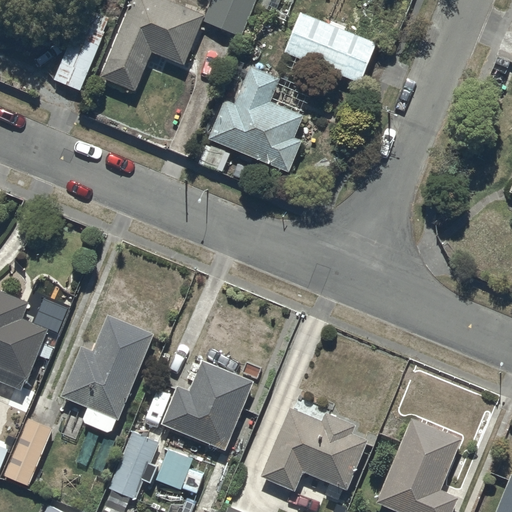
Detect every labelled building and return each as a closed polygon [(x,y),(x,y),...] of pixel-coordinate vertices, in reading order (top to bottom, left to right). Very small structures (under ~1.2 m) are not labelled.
[(203,21),(150,0),(135,0),(101,84),(135,98),(151,59),(183,72),(198,33),(203,21)] [(258,0),(215,0),(203,28),(239,44),(258,0)] [(303,16),(283,60),(361,91),(379,46),(303,16)] [(81,98),(107,39),(79,26),(53,85),(81,98)] [(226,106),(208,146),(288,179),(302,147),(296,145),(305,125),(270,110),(280,85),(276,84),(277,81),(255,72),(253,76),(248,74),(237,102),(231,99),(228,107),(226,106)] [(28,297),(0,284),(0,374),(22,384),(25,376),(27,377),(49,324),(21,313),(28,297)] [(119,414),(153,328),(108,308),(93,345),(83,341),(62,392),(89,402),(83,416),(111,427),(116,413),(119,414)] [(226,445),(253,374),(201,355),(190,386),(179,382),(164,420),(169,421),(168,424),(184,431),(185,429),(226,445)] [(323,415),(291,400),(261,472),(294,486),(303,465),(329,476),(324,491),(339,497),(344,484),(348,486),(369,435),(352,428),(356,419),(327,406),(323,415)] [(413,412),(376,496),(413,511),(450,511),(459,492),(441,484),(463,433),(413,412)] [(29,482),(52,424),(26,413),(3,471),(29,482)] [(137,497),(161,437),(131,425),(107,485),(137,497)] [(0,464),(9,445),(0,440),(0,464)] [(511,511),(511,468),(493,511),(511,511)] [(71,511),(49,500),(43,511),(71,511)] [(255,511),(229,501),(224,511),(255,511)]
